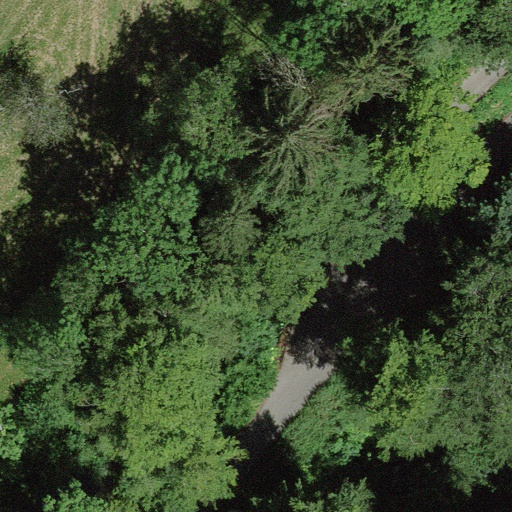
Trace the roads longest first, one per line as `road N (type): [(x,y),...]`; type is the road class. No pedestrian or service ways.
road 1 (unclassified): [(499,0),(400,103),(358,170),(347,240),(358,317)]
road 2 (unclassified): [(358,317),(187,511)]
road 3 (unclassified): [(511,142),(358,317)]
